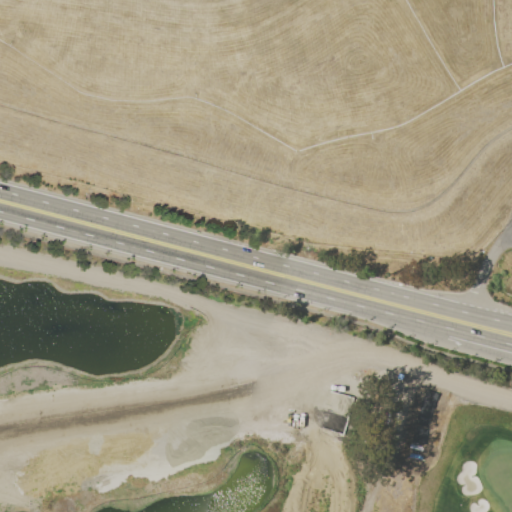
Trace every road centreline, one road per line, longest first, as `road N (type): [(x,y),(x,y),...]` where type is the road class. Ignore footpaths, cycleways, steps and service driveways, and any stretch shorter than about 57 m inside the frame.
road 1 (primary): [(511,322),(0,188)]
road 2 (primary): [(0,210),(450,328)]
